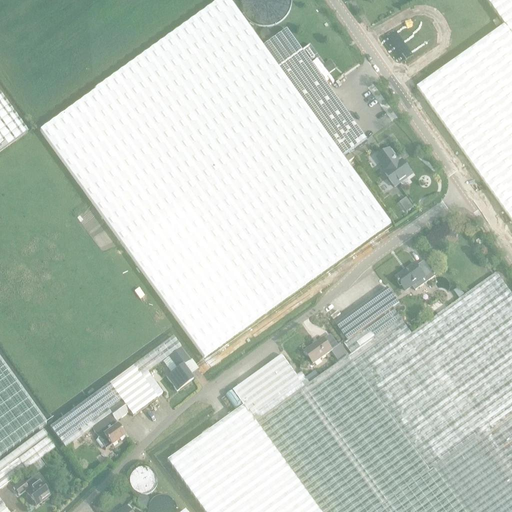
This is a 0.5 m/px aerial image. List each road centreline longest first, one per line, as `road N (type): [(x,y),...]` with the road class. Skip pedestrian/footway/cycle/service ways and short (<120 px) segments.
road 1 (unclassified): [(75,511),(188,405),(463,189)]
road 2 (tertiary): [(333,0),(463,189)]
